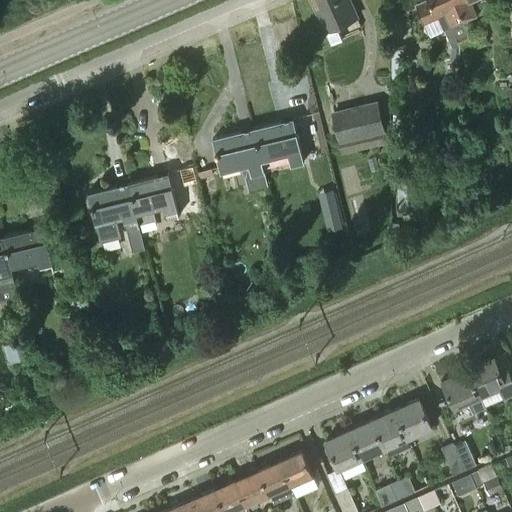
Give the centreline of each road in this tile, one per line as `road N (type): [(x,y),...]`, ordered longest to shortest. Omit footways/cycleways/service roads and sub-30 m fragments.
road 1 (residential): [(60,511),(511,311)]
road 2 (residential): [(0,105),(242,0)]
road 3 (secondary): [(0,73),(165,0)]
